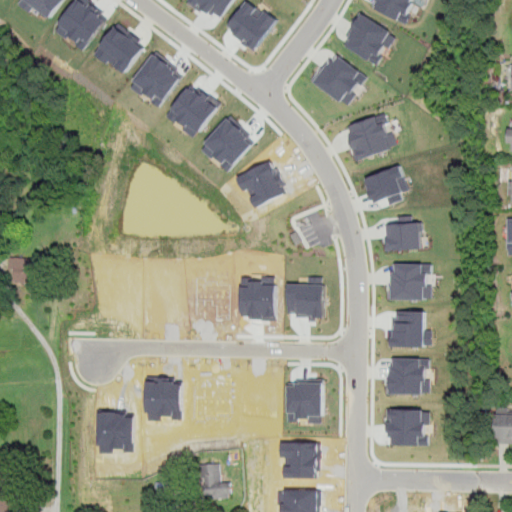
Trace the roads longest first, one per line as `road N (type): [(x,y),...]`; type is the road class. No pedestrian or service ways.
road 1 (residential): [(355,511),(357,260),(340,197),(289,116),(143,0)]
road 2 (residential): [(358,351),(131,347),(95,362)]
road 3 (residential): [(511,481),(356,479)]
